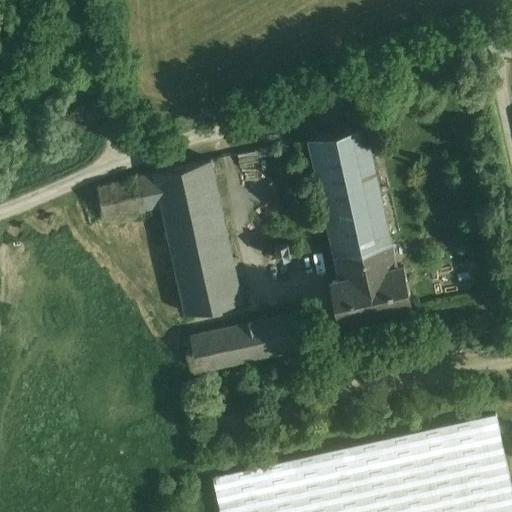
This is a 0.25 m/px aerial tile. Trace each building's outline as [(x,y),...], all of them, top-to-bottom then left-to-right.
[(338,252),(391,240),(393,239),(367,124),(310,136),(336,252),(338,252)] [(231,153),(239,187),(300,173),(293,140),(231,153)] [(243,299),(212,158),(156,171),(156,173),(99,185),(106,217),(163,205),(187,311),(243,299)] [(396,264),(391,240),(338,252),(344,277),(334,279),(343,321),(414,306),(405,263),(396,264)] [(312,306),(192,333),(200,370),(320,343),(312,306)] [(6,310),(8,331),(21,330),(19,309),(6,310)] [(261,409),(211,420),(215,440),(265,429),(261,409)]
